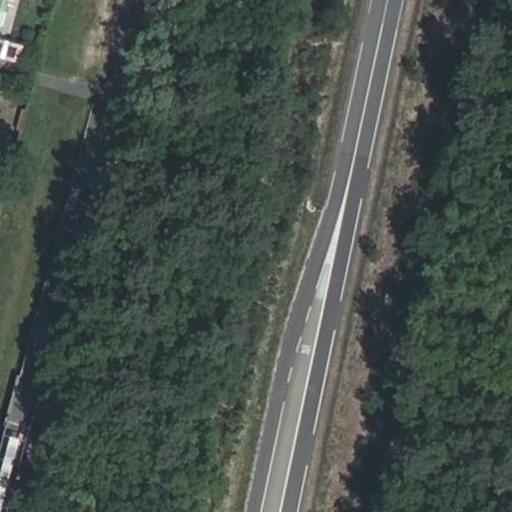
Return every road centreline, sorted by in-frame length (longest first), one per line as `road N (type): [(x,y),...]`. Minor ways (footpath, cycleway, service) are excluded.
road 1 (tertiary): [(361,132),(292,342),(255,511)]
road 2 (tertiary): [(291,511),(361,132)]
road 3 (tertiary): [(393,0),(361,132)]
